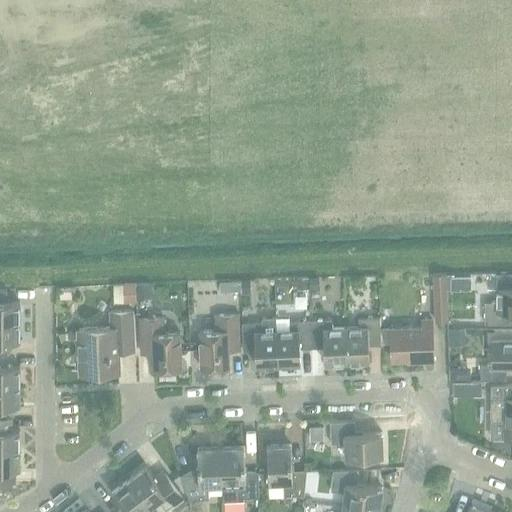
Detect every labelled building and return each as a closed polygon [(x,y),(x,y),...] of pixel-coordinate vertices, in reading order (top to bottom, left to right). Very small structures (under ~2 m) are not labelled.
[(496,301),(484,301),(484,323),(511,323),(511,272),(497,272),(496,286),(496,301)] [(433,274),(434,290),(435,320),(447,320),(446,290),(445,273),(433,274)] [(0,321),(19,321),(19,301),(7,301),(7,289),(0,289),(0,321)] [(117,342),(133,342),(132,309),(111,310),(111,327),(79,328),(80,372),(118,370),(117,342)] [(228,342),(240,342),(239,314),(214,315),(215,330),(199,331),(201,367),(229,366),(228,342)] [(358,326),(345,327),(347,361),(369,360),(369,345),(381,344),(379,316),(358,317),(358,326)] [(153,369),(181,368),(180,332),(164,332),(163,317),(139,317),(140,346),(152,345),(153,369)] [(332,318),(310,319),(312,347),(324,347),(324,362),(347,361),(345,327),(332,327),(332,318)] [(289,329),(276,329),(278,364),(300,363),(300,348),(312,347),(310,319),(289,320),(289,329)] [(391,359),(433,357),(432,319),(422,320),(422,326),(390,328),(391,359)] [(0,353),(7,353),(7,342),(19,342),(19,321),(0,321),(0,353)] [(278,364),(276,329),(263,330),(263,321),(242,322),(243,350),(255,350),(255,365),(278,364)] [(511,367),(511,339),(492,339),(491,363),(480,363),(480,379),(506,379),(506,367),(511,367)] [(7,353),(0,353),(0,385),(19,385),(19,365),(7,365),(7,353)] [(452,394),(481,395),(481,380),(453,380),(452,394)] [(511,438),(511,384),(490,384),(490,420),(504,420),(504,438),(511,438)] [(0,417),(7,417),(7,406),(19,406),(19,385),(0,385),(0,417)] [(0,417),(0,449),(19,449),(19,429),(7,429),(7,417),(0,417)] [(345,457),(383,455),(382,431),(355,432),(355,420),(330,421),(331,443),(344,442),(345,457)] [(268,482),(269,482),(269,492),(273,495),(283,495),(304,495),(307,469),(292,470),(291,444),(267,445),(268,482)] [(244,445),(221,446),(222,484),(223,500),(237,500),(237,497),(259,496),(258,471),(245,472),(244,445)] [(222,484),(221,446),(197,447),(198,473),(180,474),(189,499),(209,498),(208,484),(222,484)] [(19,449),(0,449),(0,481),(7,481),(7,470),(19,470),(19,449)] [(146,465),(128,478),(149,506),(158,500),(165,510),(183,496),(167,474),(158,481),(146,465)] [(344,492),(343,506),(380,510),(382,487),(356,484),(358,468),(333,469),(330,490),(344,492)] [(141,511),(149,506),(128,478),(110,492),(121,507),(115,511),(141,511)]
